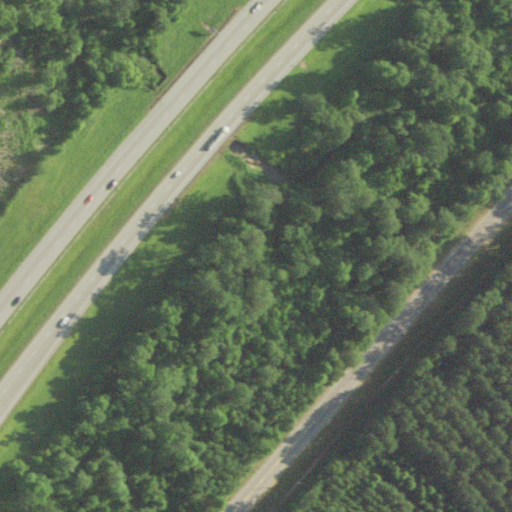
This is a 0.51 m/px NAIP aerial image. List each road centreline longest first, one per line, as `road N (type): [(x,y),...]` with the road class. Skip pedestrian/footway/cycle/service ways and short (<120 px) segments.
road 1 (motorway): [(0,401),(177,179),(341,0)]
road 2 (motorway): [(271,0),(0,313)]
road 3 (primary): [(472,239),(227,511)]
